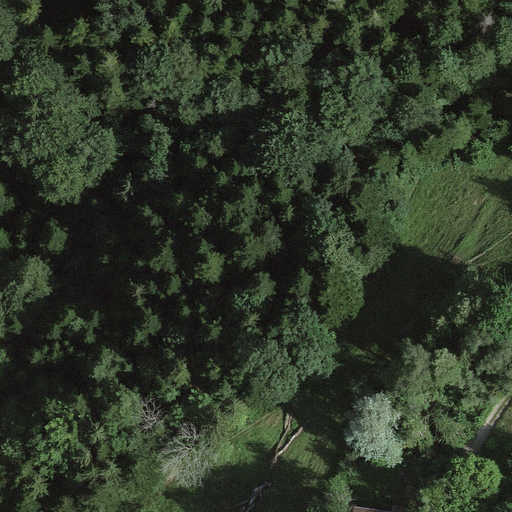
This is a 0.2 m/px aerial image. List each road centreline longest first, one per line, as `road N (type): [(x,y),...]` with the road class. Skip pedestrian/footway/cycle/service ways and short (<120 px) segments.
road 1 (track): [(0,374),(82,253),(170,185),(189,152),(175,117),(95,0)]
road 2 (track): [(441,511),(511,387)]
